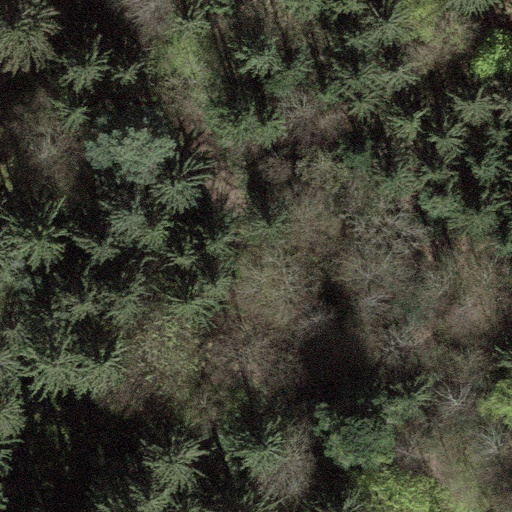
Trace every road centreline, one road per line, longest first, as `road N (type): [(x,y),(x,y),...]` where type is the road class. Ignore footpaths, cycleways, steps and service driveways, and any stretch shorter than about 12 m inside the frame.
road 1 (track): [(303,355),(136,0)]
road 2 (track): [(511,483),(479,492),(422,483),(373,455),(328,407),(303,355)]
